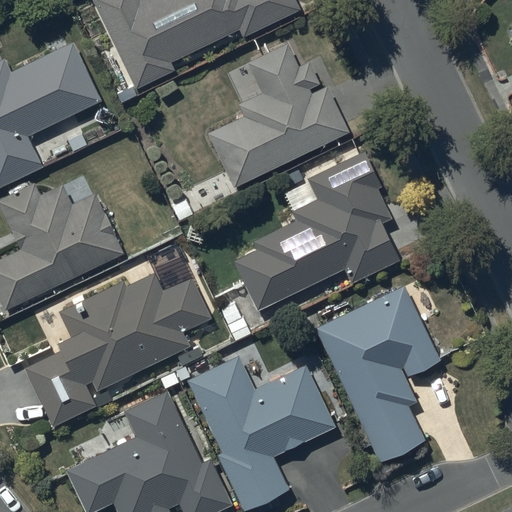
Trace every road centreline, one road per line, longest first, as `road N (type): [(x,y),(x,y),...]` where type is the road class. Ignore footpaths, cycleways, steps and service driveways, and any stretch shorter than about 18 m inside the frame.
road 1 (residential): [(394,0),(511,249)]
road 2 (residential): [(511,464),(401,511)]
